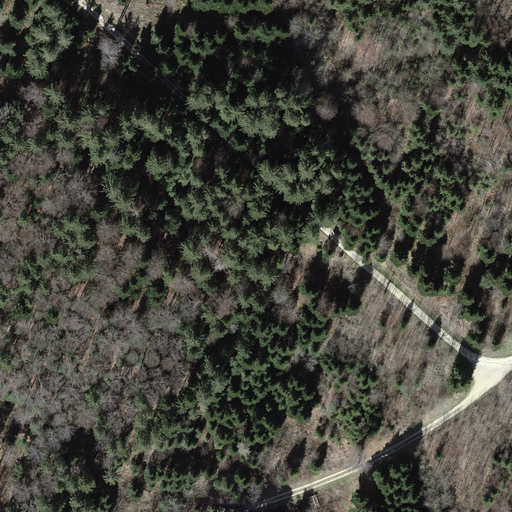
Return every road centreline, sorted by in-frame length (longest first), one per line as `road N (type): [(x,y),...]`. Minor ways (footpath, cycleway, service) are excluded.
road 1 (track): [(74,0),(491,372)]
road 2 (track): [(238,511),(361,464),(446,418),(491,372)]
